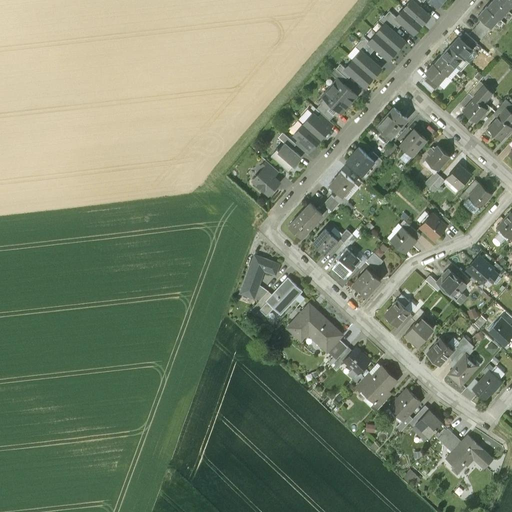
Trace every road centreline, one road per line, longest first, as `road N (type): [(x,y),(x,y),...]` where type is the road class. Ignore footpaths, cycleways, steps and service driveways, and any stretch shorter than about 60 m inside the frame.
road 1 (residential): [(397,82),(271,230),(362,319)]
road 2 (residential): [(511,191),(472,237),(412,264),(362,319)]
road 3 (residential): [(362,319),(486,420),(511,392)]
road 4 (residential): [(397,82),(511,184)]
